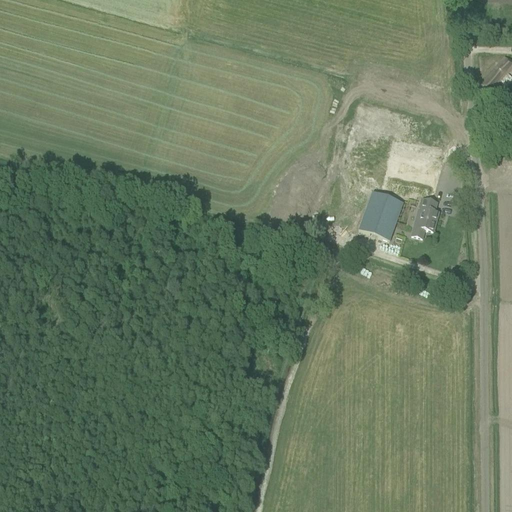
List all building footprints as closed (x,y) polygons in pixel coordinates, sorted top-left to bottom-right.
[(478,87),(481,90),(489,97),(511,72),(511,66),(504,59),(478,87)] [(443,161),(357,138),(346,180),(432,203),(443,161)] [(363,199),(343,192),(332,224),(352,231),(363,199)] [(371,195),(358,233),(389,244),(402,206),(371,195)] [(433,215),(436,206),(420,202),(418,208),(423,210),(417,230),(413,229),(410,239),(422,242),(424,232),(432,234),(437,216),(433,215)]
